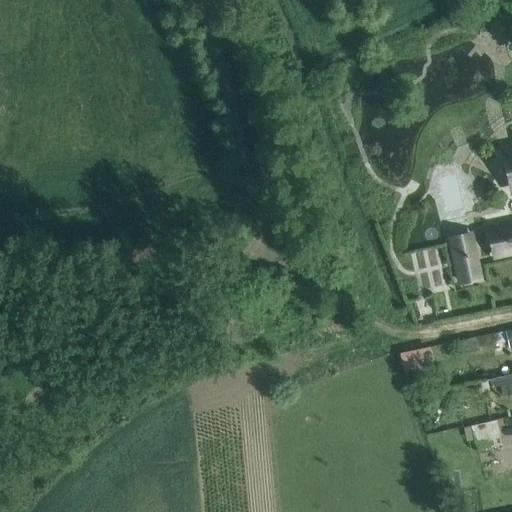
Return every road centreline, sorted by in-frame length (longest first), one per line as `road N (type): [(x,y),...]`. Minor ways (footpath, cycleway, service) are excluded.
road 1 (track): [(0,238),(97,238),(276,276),(259,166),(196,0)]
road 2 (track): [(203,261),(73,353),(12,429),(0,463)]
road 3 (track): [(276,276),(404,333),(511,315)]
